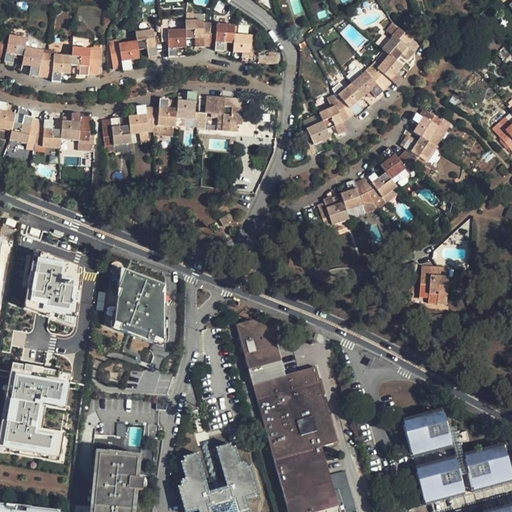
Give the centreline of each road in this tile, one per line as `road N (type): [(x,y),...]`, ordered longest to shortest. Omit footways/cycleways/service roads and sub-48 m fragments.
road 1 (tertiary): [(511,417),(264,296)]
road 2 (residential): [(0,67),(70,88),(197,58),(243,69),(257,85)]
road 3 (residential): [(257,85),(181,87),(107,112),(56,110),(0,94)]
road 4 (residential): [(271,170),(303,166),(367,123),(410,79),(422,47)]
road 5 (residential): [(253,215),(312,198),(352,174),(394,139),(411,108)]
road 6 (tertiary): [(194,268),(55,213)]
